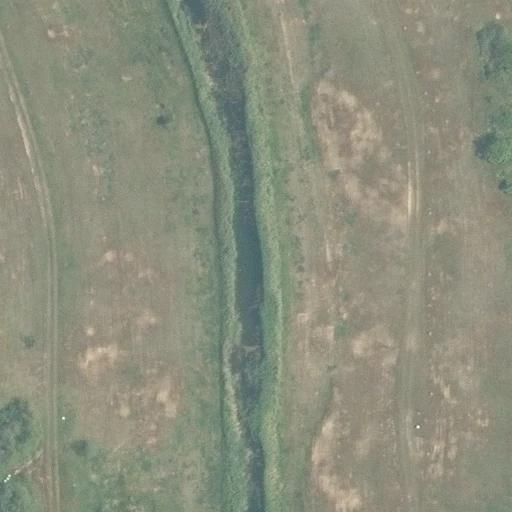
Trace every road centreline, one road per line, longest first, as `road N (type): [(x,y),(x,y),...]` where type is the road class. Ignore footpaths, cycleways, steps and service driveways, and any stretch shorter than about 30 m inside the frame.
road 1 (track): [(410,511),(417,183),(410,105),(379,0)]
road 2 (track): [(0,42),(39,166),(53,266),(57,511)]
